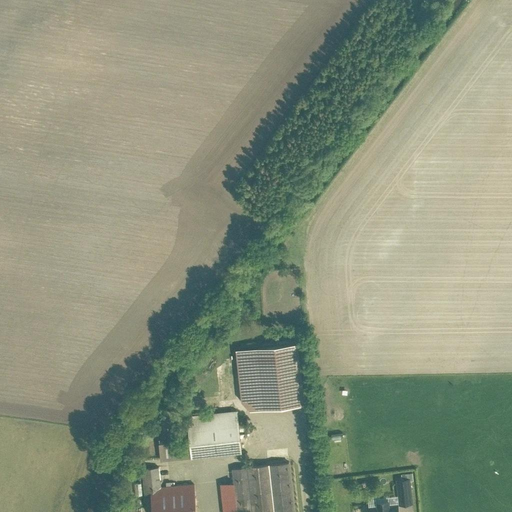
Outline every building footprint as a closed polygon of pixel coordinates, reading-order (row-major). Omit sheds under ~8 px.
[(302,339),(239,347),(246,405),(310,397),(302,339)] [(239,409),(191,415),(196,454),(244,448),(239,409)] [(158,441),(159,458),(187,456),(186,439),(158,441)] [(290,459),(235,467),(241,511),(245,511),(297,504),(290,459)] [(414,476),(401,477),(402,503),(415,502),(414,476)] [(198,511),(195,483),(153,488),(156,511),(198,511)] [(402,511),(402,503),(373,505),(373,511),(402,511)]
